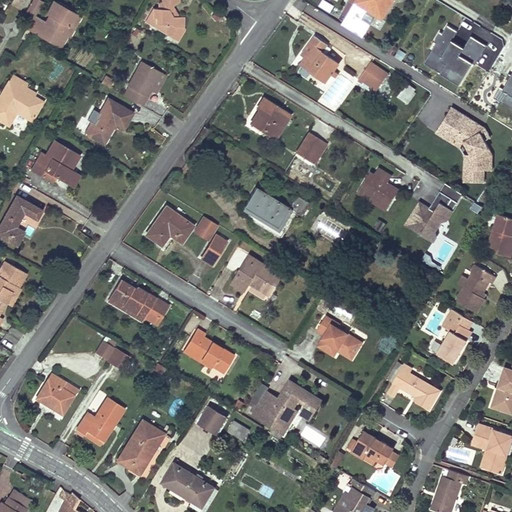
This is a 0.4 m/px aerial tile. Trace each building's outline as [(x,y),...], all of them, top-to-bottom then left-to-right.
[(25,0),(13,0),(12,3),(21,9),(25,0)] [(42,1),(39,0),(33,0),(26,12),(33,16),(42,1)] [(161,0),(161,1),(160,4),(154,4),(155,13),(156,13),(155,28),(168,35),(172,35),(176,29),(175,27),(183,26),(184,16),(171,16),(169,12),(174,9),(172,6),(177,3),(177,0),(161,0)] [(355,0),(350,9),(340,24),(361,36),(368,25),(360,19),(366,10),(381,20),(393,0),(355,0)] [(350,9),(355,0),(349,0),(345,7),(350,9)] [(76,14),(53,1),(46,13),(53,17),(57,20),(52,27),(49,25),(33,16),(26,29),(60,48),(67,35),(73,26),(70,24),(76,14)] [(81,17),(76,14),(70,24),(73,26),(67,35),(70,36),(81,17)] [(57,20),(53,17),(49,25),(52,27),(57,20)] [(457,32),(447,26),(442,34),(440,33),(434,42),(436,44),(432,51),(442,57),(440,60),(446,64),(441,73),(460,85),(473,64),(475,65),(486,47),(471,37),(462,51),(460,49),(458,50),(453,47),(453,45),(450,44),(457,32)] [(315,37),(301,55),(306,58),(309,60),(304,66),(326,82),(331,75),(336,78),(339,74),(334,70),(339,64),(323,51),(327,45),(315,37)] [(402,61),(406,52),(399,49),(395,58),(402,61)] [(393,69),(374,56),(372,59),(390,72),(393,69)] [(372,59),(358,79),(372,88),(375,84),(380,87),(390,72),(372,59)] [(161,73),(142,61),(126,87),(128,88),(123,96),(142,106),(150,91),(161,73)] [(24,83),(8,73),(0,86),(0,121),(0,122),(8,108),(27,120),(38,100),(31,95),(20,89),(22,86),(24,83)] [(167,76),(161,73),(150,91),(156,95),(167,76)] [(500,88),(494,98),(511,108),(511,75),(503,90),(500,88)] [(112,80),(105,76),(100,83),(108,87),(112,80)] [(407,84),(398,97),(406,103),(415,90),(407,84)] [(32,92),(22,86),(20,89),(31,95),(32,92)] [(87,135),(103,144),(114,125),(122,130),(132,113),(108,98),(100,112),(94,108),(88,119),(94,123),(87,135)] [(275,139),(290,115),(264,98),(257,109),(259,110),(251,123),(251,124),(249,127),(260,133),(261,130),(275,139)] [(488,170),(496,169),(494,154),(485,141),(480,132),(474,129),(477,123),(451,107),(435,133),(453,143),(456,137),(463,142),(475,160),(475,164),(473,164),(474,172),(468,172),(470,185),(490,183),(488,170)] [(485,128),(477,123),(474,129),(480,132),(485,141),(491,137),(485,128)] [(327,145),(308,133),(297,152),(315,164),(327,145)] [(456,137),(453,143),(460,148),(464,155),(468,172),(474,172),(473,164),(475,164),(475,160),(463,142),(456,137)] [(79,155),(54,140),(45,155),(43,153),(32,170),(43,176),(46,171),(55,177),(70,185),(76,173),(71,169),(79,155)] [(374,175),(370,173),(360,188),(372,195),(369,200),(386,210),(398,190),(387,183),(391,177),(378,168),(374,175)] [(55,177),(46,171),(43,176),(52,182),(55,177)] [(80,175),(76,173),(70,185),(73,187),(80,175)] [(447,220),(462,195),(445,184),(439,192),(451,199),(446,207),(440,203),(434,212),(429,209),(419,203),(405,224),(432,242),(436,237),(434,231),(441,221),(447,220)] [(288,207),(256,188),(242,210),(282,235),(296,212),(300,214),(307,202),(296,196),(288,207)] [(451,199),(439,192),(429,209),(434,212),(440,203),(446,207),(451,199)] [(16,196),(0,223),(0,236),(16,245),(24,232),(16,227),(25,212),(36,219),(42,210),(16,196)] [(474,201),(470,206),(478,212),(482,206),(474,201)] [(193,226),(167,207),(146,235),(161,246),(170,234),(181,243),(193,226)] [(511,218),(499,214),(488,246),(497,250),(496,253),(510,257),(511,251),(511,242),(511,240),(511,218)] [(193,232),(211,240),(218,223),(201,215),(193,232)] [(374,227),(382,232),(387,223),(378,219),(374,227)] [(227,242),(216,235),(202,259),(212,266),(227,242)] [(282,276),(250,256),(233,283),(245,291),(250,283),(270,296),(282,276)] [(0,309),(1,310),(11,292),(14,294),(26,273),(5,262),(0,270),(0,309)] [(498,274),(478,262),(474,268),(475,269),(471,275),(465,285),(458,296),(478,309),(486,296),(485,295),(482,294),(485,289),(491,279),(494,280),(498,274)] [(471,275),(466,272),(460,281),(465,285),(471,275)] [(135,289),(120,280),(109,298),(127,308),(125,311),(142,322),(148,311),(161,319),(169,307),(137,287),(135,289)] [(450,315),(444,324),(449,327),(454,318),(450,315)] [(341,325),(327,316),(318,329),(326,334),(319,346),(335,355),(338,350),(339,347),(343,349),(342,352),(354,359),(364,341),(340,327),(341,325)] [(456,319),(454,318),(449,327),(452,328),(438,350),(454,360),(467,337),(464,335),(469,327),(456,319)] [(473,330),(469,327),(464,335),(467,337),(473,330)] [(205,335),(196,330),(185,348),(193,353),(192,354),(212,366),(223,373),(234,356),(204,337),(205,335)] [(114,348),(101,341),(94,353),(106,360),(114,348)] [(130,359),(114,348),(106,360),(106,361),(122,372),(130,359)] [(193,353),(185,348),(183,352),(210,368),(212,366),(192,354),(193,353)] [(440,387),(409,370),(412,366),(404,361),(399,358),(388,377),(394,381),(400,385),(416,394),(414,398),(429,407),(440,387)] [(511,367),(504,365),(498,384),(501,386),(499,391),(496,390),(491,405),(508,411),(511,400),(511,367)] [(62,380),(52,373),(35,398),(61,414),(73,396),(58,386),(62,380)] [(77,390),(62,380),(58,386),(73,396),(77,390)] [(388,391),(395,395),(400,385),(394,381),(388,391)] [(322,402),(290,382),(279,400),(280,405),(277,406),(276,400),(267,395),(254,416),(274,428),(276,424),(287,431),(298,414),(293,411),(298,402),(306,407),(302,416),(310,421),(322,402)] [(123,409),(107,398),(94,418),(87,413),(75,430),(83,435),(86,431),(102,441),(123,409)] [(226,417),(208,406),(199,423),(216,433),(226,417)] [(164,434),(142,420),(117,460),(138,475),(164,434)] [(248,431),(234,422),(229,430),(244,439),(248,431)] [(511,438),(511,434),(477,422),(472,438),(488,444),(486,448),(491,450),(487,463),(484,469),(500,474),(502,468),(511,438)] [(287,431),(276,424),(274,428),(285,435),(287,431)] [(395,450),(365,430),(352,451),(364,460),(368,455),(377,461),(385,466),(386,464),(393,454),(395,450)] [(102,441),(86,431),(83,435),(100,445),(102,441)] [(472,438),(470,443),(486,448),(488,444),(472,438)] [(491,450),(486,448),(479,467),(484,469),(487,463),(491,450)] [(340,451),(332,464),(336,467),(344,454),(340,451)] [(393,454),(386,464),(393,469),(399,458),(393,454)] [(368,455),(364,460),(374,466),(377,461),(368,455)] [(214,488),(174,463),(162,482),(192,501),(201,507),(214,488)] [(470,476),(449,469),(447,476),(442,474),(436,491),(439,492),(438,497),(435,496),(430,508),(441,511),(451,511),(461,483),(467,485),(470,476)] [(370,498),(374,491),(361,483),(352,477),(348,484),(351,486),(347,492),(344,490),(341,494),(338,502),(346,507),(343,511),(369,511),(373,507),(364,502),(368,496),(370,498)] [(204,511),(218,491),(214,488),(201,507),(192,501),(190,506),(199,511),(204,511)] [(63,504),(59,511),(81,511),(74,508),(79,498),(72,491),(70,494),(63,490),(60,495),(67,499),(65,504),(63,504)] [(0,503),(0,511),(23,511),(26,508),(7,497),(3,505),(0,503)] [(343,511),(346,507),(338,502),(333,509),(338,511),(343,511)]
